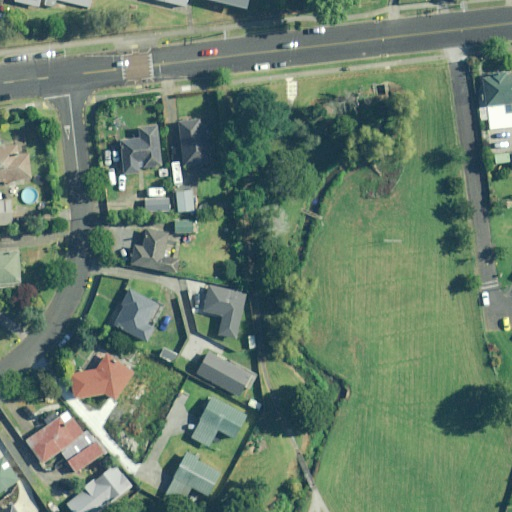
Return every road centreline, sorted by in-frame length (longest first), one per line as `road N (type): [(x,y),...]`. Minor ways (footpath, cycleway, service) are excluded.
road 1 (tertiary): [(452,29),(66,75)]
road 2 (residential): [(0,373),(46,333),(79,264),(66,75)]
road 3 (residential): [(452,29),(490,291),(511,303)]
